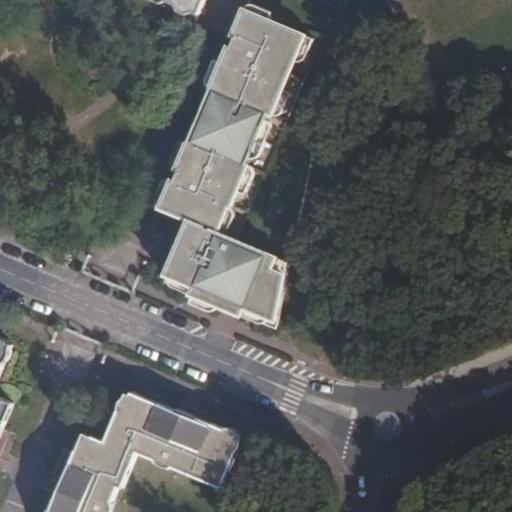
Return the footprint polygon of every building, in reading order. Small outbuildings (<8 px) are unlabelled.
[(180,269),(284,311),(297,241),(236,217),(266,146),(262,145),(282,98),(286,99),(318,20),(269,0),(253,0),(250,7),(259,11),(254,25),(245,21),(199,137),(210,141),(203,159),(192,155),(177,192),(207,204),(194,235),(180,269)] [(259,11),(250,7),(245,21),(254,25),(259,11)] [(199,137),(192,155),(203,159),(210,141),(199,137)] [(297,241),(284,311),(294,315),(306,245),(297,241)] [(0,429),(5,423),(6,413),(13,397),(0,388),(0,385),(10,365),(3,362),(13,351),(15,341),(11,335),(1,330),(0,329),(0,429)] [(59,476),(114,505),(118,484),(122,486),(137,447),(228,481),(236,463),(243,444),(252,432),(232,424),(207,413),(156,399),(158,393),(155,392),(135,388),(127,400),(125,410),(124,415),(102,437),(88,432),(82,451),(72,447),(66,462),(71,464),(59,476)] [(52,425),(72,447),(82,451),(88,432),(52,425)] [(108,511),(114,505),(59,476),(55,507),(50,511),(108,511)]
